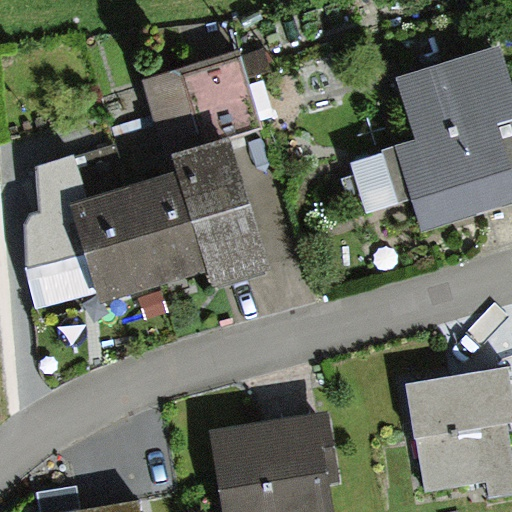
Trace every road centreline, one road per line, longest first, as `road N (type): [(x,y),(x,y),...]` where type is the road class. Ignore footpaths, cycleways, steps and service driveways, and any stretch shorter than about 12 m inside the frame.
road 1 (residential): [(511,272),(336,313),(139,377),(25,432),(0,456)]
road 2 (track): [(25,432),(11,410),(0,231)]
